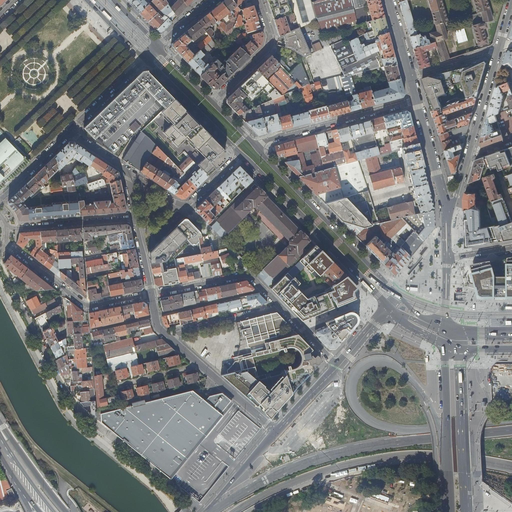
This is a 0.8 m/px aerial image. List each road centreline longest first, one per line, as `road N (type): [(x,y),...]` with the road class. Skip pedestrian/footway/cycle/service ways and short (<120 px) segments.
road 1 (tertiary): [(240,154),(387,310)]
road 2 (tertiary): [(395,291),(254,145)]
road 3 (residential): [(150,294),(86,307),(8,244),(8,227)]
road 4 (residential): [(254,145),(416,100)]
road 5 (primary): [(444,344),(448,511)]
road 6 (primary): [(466,511),(460,348)]
road 7 (residential): [(280,307),(249,273),(150,294)]
road 8 (residential): [(240,154),(184,204),(126,170)]
road 9 (tertiary): [(144,58),(240,154)]
road 10 (residential): [(416,100),(446,228)]
road 11 (residential): [(258,0),(269,48),(211,101)]
road 12 (residential): [(134,216),(8,227)]
